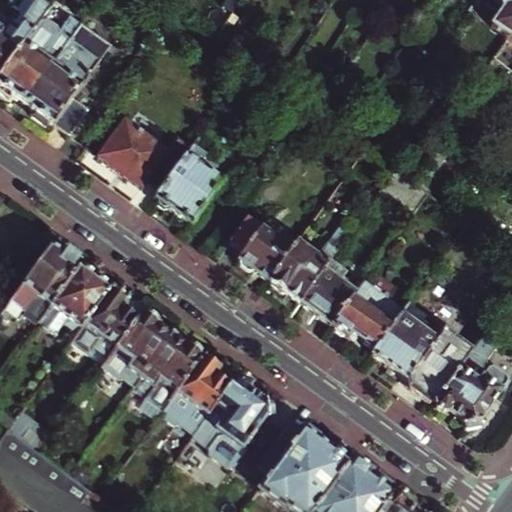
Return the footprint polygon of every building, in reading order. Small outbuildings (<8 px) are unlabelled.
[(0,71),(36,22),(47,6),(38,0),(19,0),(1,25),(0,27),(0,71)] [(432,27),(446,36),(470,0),(456,0),(452,6),(449,3),(432,27)] [(502,36),(511,20),(511,0),(492,0),(495,1),(495,9),(485,24),(502,36)] [(11,94),(21,102),(78,25),(66,17),(54,35),(52,28),(43,21),(36,22),(0,71),(0,93),(8,99),(11,94)] [(511,20),(502,36),(500,39),(511,47),(511,20)] [(78,25),(21,102),(32,109),(29,114),(43,124),(46,121),(78,144),(95,119),(70,97),(101,55),(95,50),(89,59),(78,51),(90,34),(78,25)] [(158,188),(189,145),(178,137),(168,151),(136,127),(110,164),(142,188),(148,180),(158,188)] [(158,188),(151,198),(154,200),(153,205),(160,210),(166,209),(188,224),(209,195),(218,183),(193,165),(202,153),(189,145),(158,188)] [(390,170),(375,192),(405,215),(421,193),(390,170)] [(226,171),(218,183),(209,195),(220,203),(237,179),(226,171)] [(264,280),(291,241),(287,238),(282,245),(243,217),(225,241),(239,251),(233,263),(244,271),(250,269),(264,280)] [(283,293),(296,303),(326,260),(344,235),(334,228),(315,254),(311,255),(291,241),(264,280),(267,282),(266,288),(276,295),(283,293)] [(34,238),(16,261),(26,268),(43,246),(34,238)] [(21,311),(37,322),(77,266),(74,263),(78,258),(62,246),(58,252),(48,245),(0,311),(0,319),(2,321),(7,313),(15,319),(21,311)] [(327,325),(351,291),(333,279),(340,270),(326,260),(296,303),(327,325)] [(77,266),(37,322),(53,334),(60,323),(70,331),(55,352),(59,355),(68,344),(108,288),(91,276),(95,271),(84,263),(80,268),(77,266)] [(358,282),(351,291),(327,325),(345,338),(347,335),(370,351),(396,314),(398,311),(358,282)] [(95,363),(99,366),(139,311),(108,288),(68,344),(85,357),(91,349),(100,355),(95,363)] [(131,387),(170,333),(156,323),(159,318),(147,309),(144,314),(139,311),(99,366),(97,369),(114,382),(117,379),(131,387)] [(431,400),(467,350),(429,323),(422,332),(396,314),(370,351),(367,354),(405,381),(405,387),(426,402),(431,400)] [(467,350),(431,400),(431,407),(439,413),(446,410),(464,423),(464,429),(475,427),(474,422),(501,381),(501,377),(487,367),(481,366),(481,360),(492,346),(488,343),(494,333),(485,326),(467,350)] [(186,345),(170,333),(131,387),(162,410),(168,402),(201,356),(196,352),(199,348),(190,340),(186,345)] [(192,425),(196,428),(232,378),(201,356),(168,402),(195,421),(192,425)] [(232,378),(196,428),(207,437),(213,428),(218,432),(205,449),(206,455),(225,469),(233,468),(245,451),(241,448),(265,415),(264,401),(245,387),(245,382),(240,378),(232,378)] [(51,433),(19,411),(5,430),(37,453),(51,433)] [(257,462),(269,471),(301,428),(288,419),(257,462)] [(290,511),(308,511),(346,461),(317,439),(316,431),(312,427),(301,428),(269,471),(256,489),(290,511)] [(37,453),(5,430),(0,436),(0,487),(36,511),(90,511),(76,502),(85,489),(37,453)] [(374,511),(390,491),(365,473),(367,470),(352,458),(349,463),(346,461),(308,511),(374,511)] [(397,491),(390,491),(374,511),(418,511),(403,501),(403,496),(397,491)]
